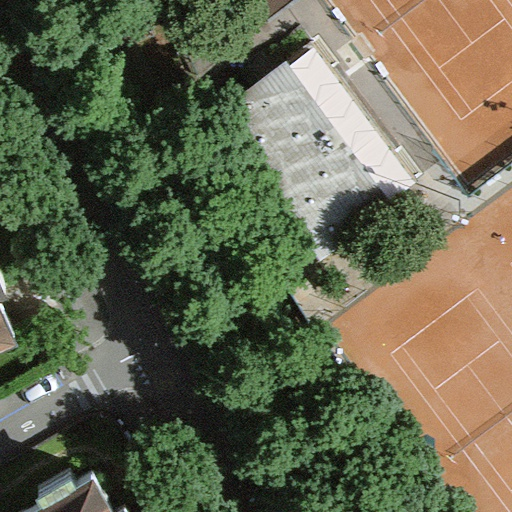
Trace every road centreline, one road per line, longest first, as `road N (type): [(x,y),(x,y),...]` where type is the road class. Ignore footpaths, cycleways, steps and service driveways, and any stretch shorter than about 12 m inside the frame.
road 1 (unclassified): [(6,0),(175,337)]
road 2 (residential): [(175,337),(0,437)]
road 3 (unclassified): [(175,337),(270,511)]
